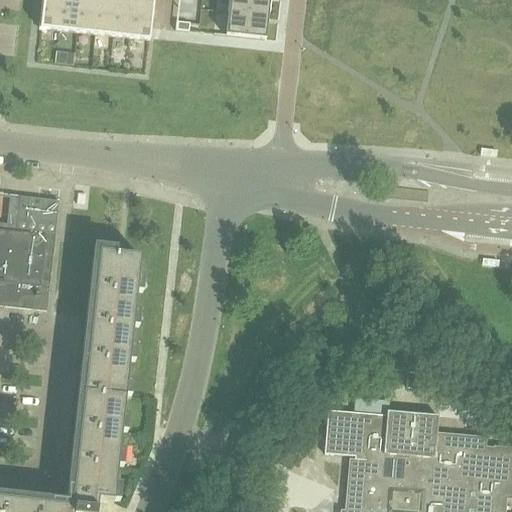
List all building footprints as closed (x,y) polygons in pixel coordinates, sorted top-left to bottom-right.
[(59,33),(62,0),(43,0),(40,31),(59,33)] [(80,0),(62,0),(59,33),(77,35),(80,0)] [(80,0),(77,35),(95,37),(98,0),(80,0)] [(116,0),(98,0),(95,37),(112,39),(116,0)] [(116,0),(112,39),(130,41),(134,0),(116,0)] [(149,43),(153,0),(134,0),(130,41),(149,43)] [(267,18),(268,18),(269,0),(229,0),(228,14),(267,18)] [(228,14),(225,38),(265,42),(268,18),(267,18),(228,14)] [(177,23),(177,31),(189,33),(190,25),(177,23)] [(56,53),(54,65),(67,66),(68,54),(56,53)] [(37,200),(20,198),(18,219),(56,223),(59,202),(37,200)] [(0,307),(18,309),(19,296),(26,234),(24,233),(24,234),(8,232),(7,232),(6,232),(0,292),(0,307)] [(26,234),(19,296),(48,299),(54,237),(26,234)] [(93,247),(66,493),(66,500),(0,493),(0,511),(97,511),(99,502),(115,504),(142,258),(111,254),(112,249),(93,247)] [(48,299),(19,296),(18,309),(46,313),(48,299)] [(423,384),(423,375),(410,374),(410,383),(423,384)] [(440,377),(427,376),(426,388),(439,389),(440,377)] [(355,461),(349,460),(345,511),(348,511),(498,511),(499,500),(511,501),(511,483),(509,483),(511,467),(511,449),(493,448),(493,453),(485,453),(487,439),(437,434),(438,418),(387,413),(386,417),(328,412),(324,456),(355,458),(355,461)]
